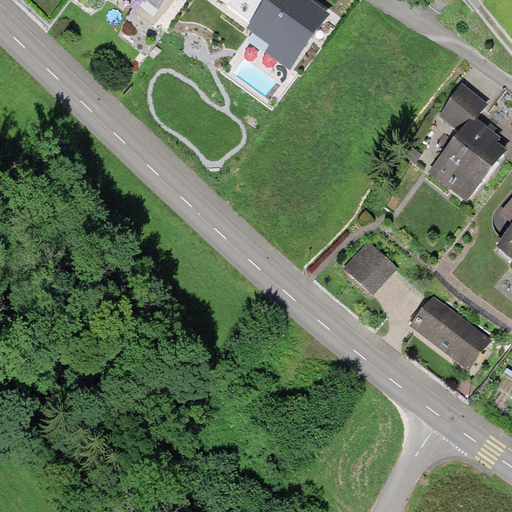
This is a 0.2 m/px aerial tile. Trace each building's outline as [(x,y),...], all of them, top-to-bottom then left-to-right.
[(138,0),(145,5),(147,2),(159,10),(166,0),(138,0)] [(311,0),(221,0),(251,22),(248,27),(272,45),(268,50),(289,66),(328,12),(311,0)] [(489,104),(462,84),(438,116),(460,133),(470,120),(474,123),(477,120),(489,104)] [(492,131),(477,120),(474,123),(470,120),(460,133),(429,173),(467,202),(507,151),(497,144),(501,138),(492,131)] [(511,224),(511,199),(500,215),(511,224)] [(511,227),(497,246),(511,258),(511,227)] [(398,269),(368,242),(344,269),(373,296),(398,269)] [(492,341),(433,296),(410,327),(468,372),(492,341)]
